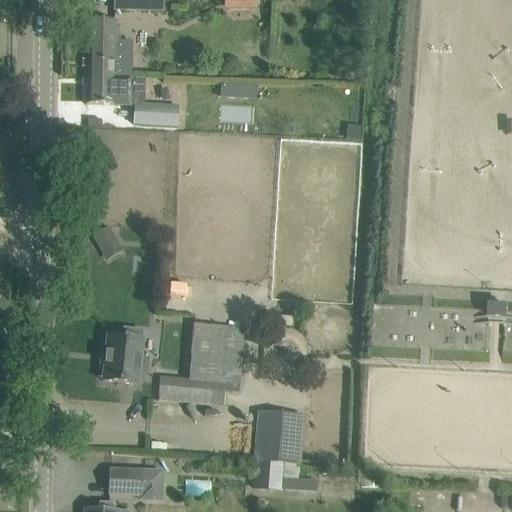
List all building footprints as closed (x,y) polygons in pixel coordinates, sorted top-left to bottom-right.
[(163,10),(163,0),(113,0),(114,10),(163,10)] [(86,63),(86,80),(114,81),(114,78),(143,79),(143,78),(131,78),(131,64),(131,43),(115,42),(116,22),(87,21),(86,63)] [(86,80),(86,105),(134,106),(133,126),(177,129),(178,108),(143,106),(143,79),(114,78),(114,81),(86,80)] [(108,228),(91,238),(101,254),(118,243),(108,228)] [(263,326),(291,328),(292,318),(264,316),(263,326)] [(157,402),(223,408),(225,393),(238,395),(239,386),(240,386),(244,330),(193,325),(188,381),(160,379),(157,402)] [(107,336),(104,367),(102,382),(137,385),(138,377),(146,378),(148,360),(140,359),(142,340),(140,340),(141,332),(123,330),(122,338),(107,336)] [(257,413),(253,464),(254,464),(283,466),(300,468),(304,416),(257,413)] [(254,464),(253,489),(282,491),(283,466),(254,464)] [(109,495),(141,497),(141,473),(109,471),(109,495)] [(114,511),(114,504),(98,503),(98,510),(99,510),(98,511),(93,511),(84,511),(114,511)]
